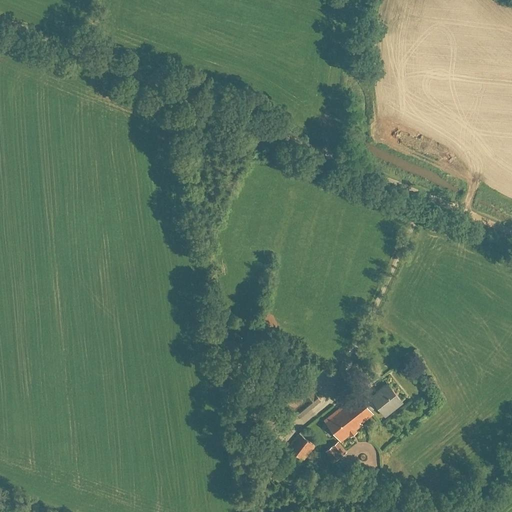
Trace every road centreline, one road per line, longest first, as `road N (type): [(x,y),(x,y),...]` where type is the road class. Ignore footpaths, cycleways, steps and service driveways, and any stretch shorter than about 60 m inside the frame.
road 1 (residential): [(0,20),(427,198)]
road 2 (residential): [(427,198),(335,390)]
